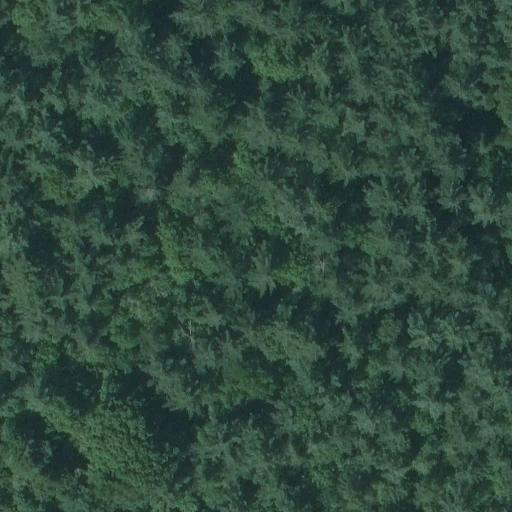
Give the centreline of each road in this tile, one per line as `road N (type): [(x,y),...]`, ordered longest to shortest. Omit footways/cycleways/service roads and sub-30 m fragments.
road 1 (track): [(12,511),(203,469),(511,373)]
road 2 (track): [(292,0),(327,432)]
road 3 (track): [(88,0),(0,231)]
